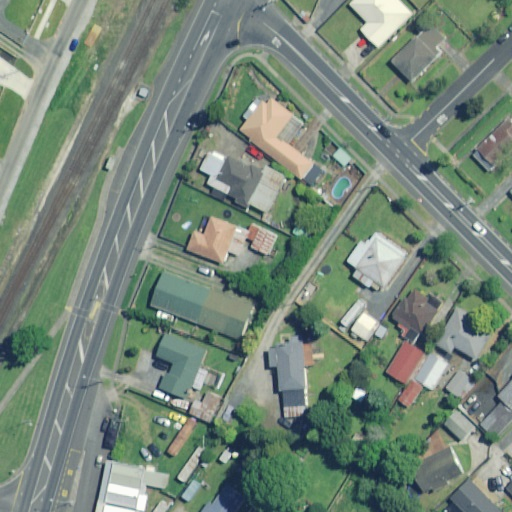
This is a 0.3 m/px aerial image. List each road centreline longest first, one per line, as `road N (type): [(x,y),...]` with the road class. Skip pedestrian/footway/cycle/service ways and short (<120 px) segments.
road 1 (secondary): [(44,476),(142,182),(222,0)]
road 2 (tertiary): [(397,153),(239,0)]
road 3 (residential): [(0,194),(81,0)]
road 4 (tertiary): [(511,268),(397,153)]
road 5 (residential): [(511,40),(397,153)]
